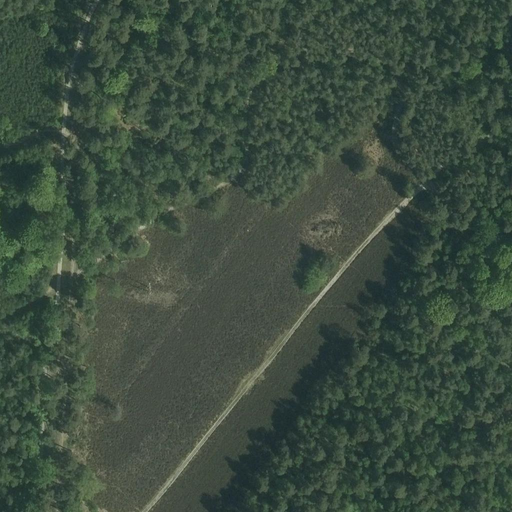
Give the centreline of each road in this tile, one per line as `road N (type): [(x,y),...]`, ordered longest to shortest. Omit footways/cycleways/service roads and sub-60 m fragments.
road 1 (unknown): [(0,317),(159,212),(242,168),(248,93),(257,74),(280,58),(368,49),(388,55),(400,74),(402,148),(419,176),(453,215),(490,234),(511,220)]
road 2 (track): [(511,120),(419,176),(143,511)]
road 3 (track): [(54,511),(79,134),(64,125)]
